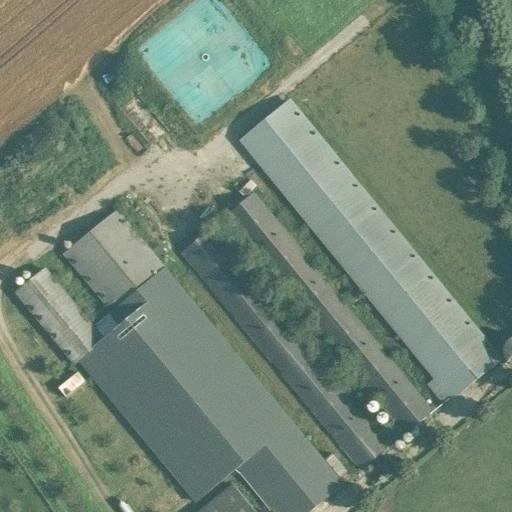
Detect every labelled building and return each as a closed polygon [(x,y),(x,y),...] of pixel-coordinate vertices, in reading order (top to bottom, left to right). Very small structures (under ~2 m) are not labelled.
[(499,358),(289,100),(239,140),(423,363),(436,379),(428,385),(442,402),(449,396),(451,397),(499,358)] [(283,372),(349,454),(362,470),(433,412),(254,194),(227,216),(317,325),(299,340),(209,231),(182,253),(272,362),(268,366),(277,377),(283,372)] [(107,305),(88,321),(46,269),(16,293),(74,364),(79,360),(196,502),(237,468),(273,511),(309,511),(343,485),(117,211),(64,254),(107,305)] [(55,387),(64,397),(77,384),(69,374),(55,387)] [(196,511),(255,511),(232,483),(196,511)]
